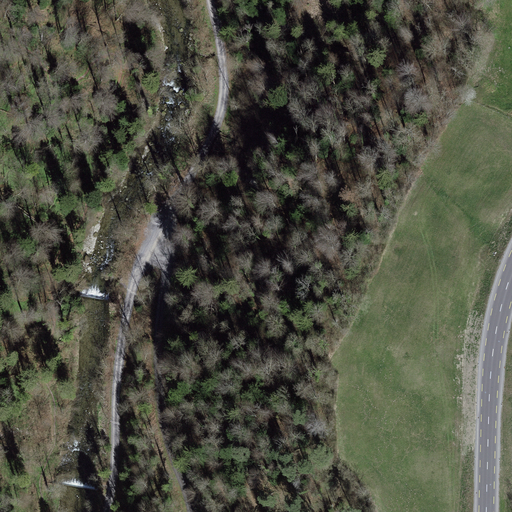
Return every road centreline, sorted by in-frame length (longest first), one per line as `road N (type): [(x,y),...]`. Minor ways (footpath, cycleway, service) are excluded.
road 1 (track): [(106,511),(133,279),(224,102),(225,65),(210,0)]
road 2 (track): [(190,511),(162,428),(157,331),(166,260),(154,240)]
road 3 (secondary): [(487,511),(489,334),(511,262)]
